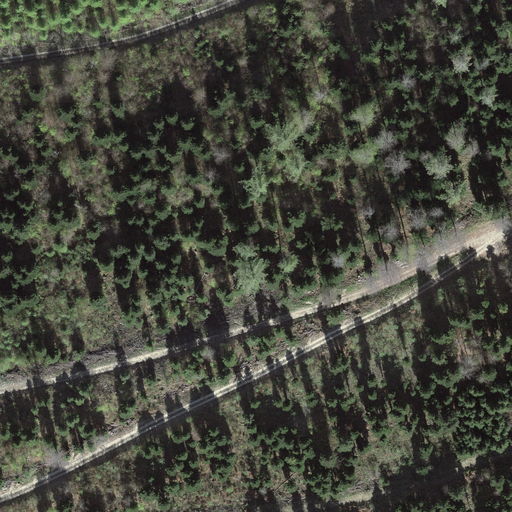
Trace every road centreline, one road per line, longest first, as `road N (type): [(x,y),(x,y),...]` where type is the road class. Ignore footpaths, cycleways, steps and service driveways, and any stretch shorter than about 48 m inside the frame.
road 1 (track): [(511,230),(370,321),(0,495)]
road 2 (track): [(0,393),(176,352),(511,230)]
road 3 (track): [(0,56),(106,43),(250,0)]
